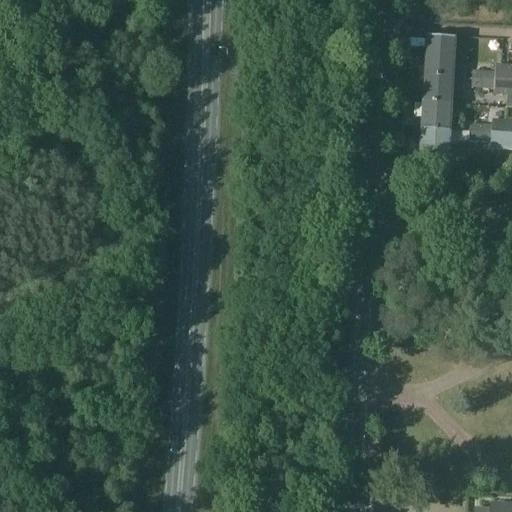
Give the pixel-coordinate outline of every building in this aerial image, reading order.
[(424,77),(452,79),(454,40),(427,38),(424,77)] [(471,80),(511,82),(511,66),(495,66),(494,73),(472,72),(471,80)] [(450,105),(452,79),(424,77),(423,104),(450,105)] [(511,97),(511,82),(471,80),(471,89),(494,90),(493,96),(511,97)] [(449,132),(450,105),(423,104),(421,130),(449,132)] [(469,133),(511,135),(511,121),(492,120),(491,127),(469,125),(469,133)] [(447,159),(449,132),(421,130),(420,158),(447,159)] [(511,150),(511,135),(469,133),(468,142),(490,144),(490,149),(511,150)] [(511,161),(499,161),(498,185),(511,185),(511,164),(511,161)]
